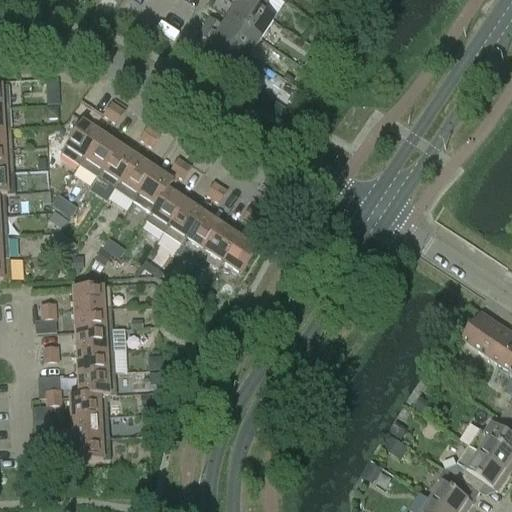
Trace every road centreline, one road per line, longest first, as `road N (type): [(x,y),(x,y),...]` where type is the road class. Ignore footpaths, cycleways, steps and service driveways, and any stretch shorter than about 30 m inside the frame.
road 1 (residential): [(0,51),(68,53),(122,69),(251,146),(326,178)]
road 2 (tertiary): [(368,206),(216,442),(209,511)]
road 3 (tertiary): [(233,511),(246,438),(385,217)]
road 4 (tertiary): [(507,0),(368,206)]
road 5 (tertiary): [(385,217),(511,30)]
road 6 (residential): [(511,303),(385,217)]
